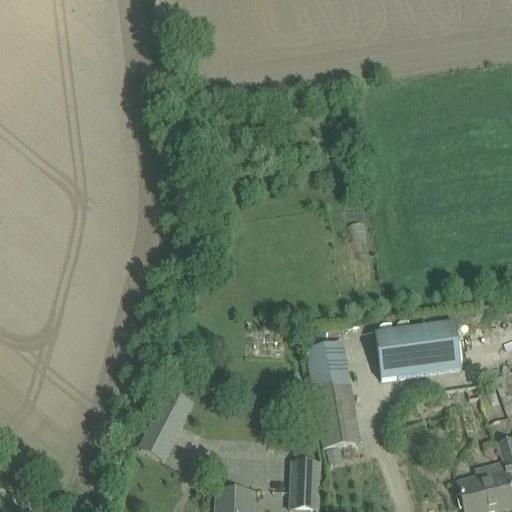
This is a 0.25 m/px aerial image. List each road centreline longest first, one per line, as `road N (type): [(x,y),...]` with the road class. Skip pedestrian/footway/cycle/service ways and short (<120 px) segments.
road 1 (track): [(166,0),(191,203),(101,511)]
road 2 (unknown): [(350,390),(389,486),(409,511)]
